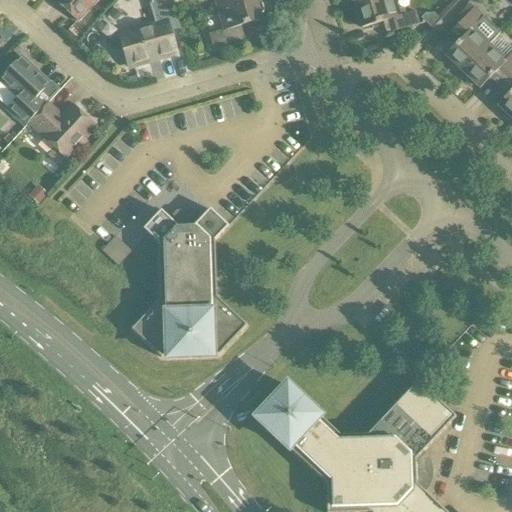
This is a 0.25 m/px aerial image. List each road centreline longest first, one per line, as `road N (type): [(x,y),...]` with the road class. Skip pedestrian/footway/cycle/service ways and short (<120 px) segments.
road 1 (residential): [(323,49),(120,105),(3,0)]
road 2 (secondary): [(167,451),(0,303)]
road 3 (residential): [(511,173),(397,66),(337,81)]
road 4 (residential): [(404,172),(306,276),(292,328)]
road 5 (residential): [(292,328),(345,310),(442,208)]
road 6 (residential): [(167,451),(292,328)]
